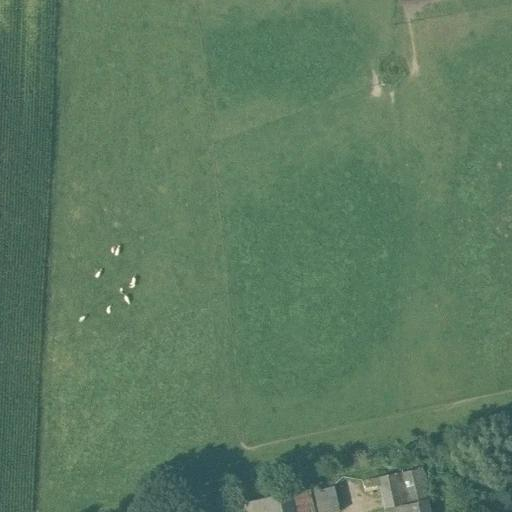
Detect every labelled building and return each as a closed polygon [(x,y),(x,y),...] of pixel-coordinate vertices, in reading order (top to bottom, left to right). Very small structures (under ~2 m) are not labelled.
[(387,509),(427,501),(420,469),(380,477),(387,509)] [(336,511),(332,488),(310,492),(313,511),(336,511)] [(281,496),(284,511),(313,511),(310,492),(309,490),(281,496)] [(284,511),(281,496),(245,503),(247,511),(284,511)] [(428,511),(427,501),(387,509),(387,511),(428,511)]
